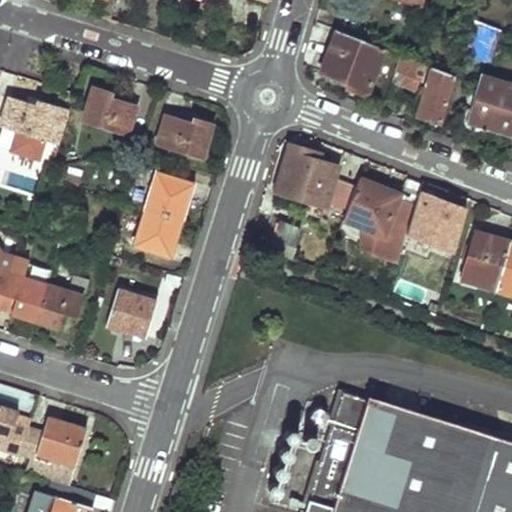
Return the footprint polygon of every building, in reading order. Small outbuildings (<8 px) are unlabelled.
[(482,57),(492,28),(473,22),(463,51),(482,57)] [(382,50),(335,31),(319,77),(364,96),(382,50)] [(454,77),(401,58),(397,69),(408,73),(404,84),(421,90),(412,114),(438,124),(454,77)] [(486,128),(511,136),(511,83),(481,74),(471,111),(469,111),(466,113),(465,115),(464,118),(464,121),(465,124),(466,127),(468,129),(470,130),(473,130),(476,130),(480,129),(482,128),(486,128)] [(135,103),(89,89),(80,118),(126,132),(135,103)] [(0,109),(0,121),(57,139),(65,113),(51,109),(53,102),(36,97),(34,104),(5,94),(0,109)] [(208,125),(163,111),(155,139),(200,153),(208,125)] [(305,217),(320,221),(338,161),(291,146),(277,192),(310,202),(305,217)] [(155,169),(143,205),(178,216),(189,180),(155,169)] [(398,195),(359,181),(356,188),(343,221),(362,227),(362,249),(398,262),(415,207),(397,200),(398,195)] [(343,221),(356,188),(340,182),(328,220),(341,225),(343,221)] [(460,208),(427,195),(412,236),(445,250),(460,208)] [(143,205),(132,243),(167,253),(178,216),(143,205)] [(301,231),(278,222),(266,253),(289,262),(301,231)] [(462,279),(495,289),(510,241),(477,231),(462,279)] [(0,291),(11,258),(17,239),(5,235),(0,250),(0,291)] [(76,243),(57,237),(55,244),(74,250),(76,243)] [(495,289),(511,295),(511,241),(510,241),(495,289)] [(11,258),(0,291),(0,309),(31,319),(42,284),(20,277),(24,263),(11,258)] [(42,284),(31,319),(55,327),(60,311),(74,316),(85,281),(71,276),(67,291),(42,284)] [(115,290),(104,325),(141,337),(154,296),(139,291),(137,297),(115,290)] [(511,511),(511,443),(341,390),(303,511),(511,511)] [(40,429),(27,425),(19,451),(31,455),(26,470),(42,475),(48,458),(69,464),(81,428),(44,417),(40,429)] [(164,505),(179,510),(185,490),(170,485),(164,505)] [(40,491),(33,511),(87,511),(89,506),(40,491)]
